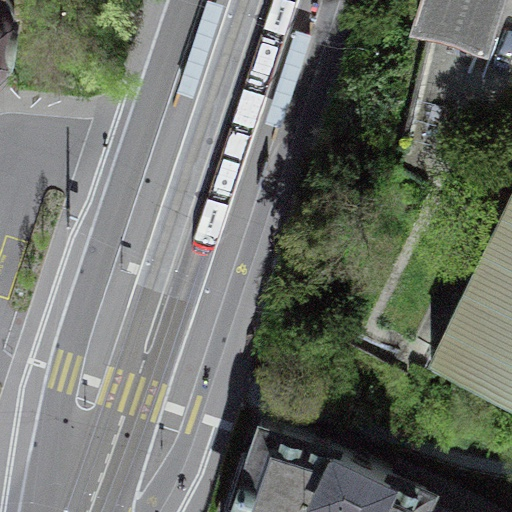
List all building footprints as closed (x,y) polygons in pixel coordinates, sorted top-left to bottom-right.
[(0,0),(0,61),(2,60),(4,57),(5,55),(7,52),(8,48),(14,13),(14,8),(13,3),(12,0),(0,0)] [(511,0),(399,0),(394,16),(479,44),(493,0),(511,0)] [(511,170),(508,168),(412,360),(511,409),(511,170)] [(151,222),(132,216),(102,308),(120,314),(151,222)] [(238,253),(219,247),(188,339),(207,345),(238,253)] [(243,410),(207,511),(484,511),(315,431),(243,410)]
